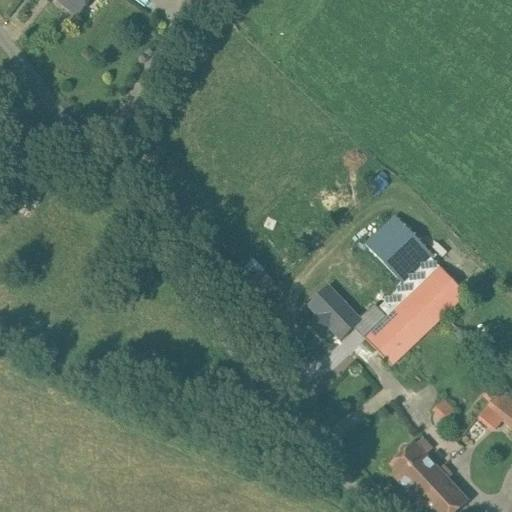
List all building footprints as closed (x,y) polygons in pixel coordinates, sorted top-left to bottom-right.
[(52,0),(78,19),(92,0),(52,0)] [(38,208),(46,183),(22,176),(14,201),(38,208)] [(365,245),(403,285),(430,260),(432,258),(394,218),(365,245)] [(439,269),(417,291),(366,341),(393,368),(444,317),(467,296),(440,268),(439,269)] [(340,342),(353,330),(359,325),(370,336),(372,334),(387,320),(377,309),(374,306),(359,320),(329,287),(307,307),(316,317),(307,325),(321,339),(330,332),(340,342)] [(511,379),(487,408),(511,429),(511,379)] [(444,424),(455,411),(443,400),(431,412),(444,424)] [(423,439),(415,446),(387,472),(415,501),(426,491),(423,488),(445,468),(443,466),(438,470),(425,457),(433,449),(423,439)] [(423,488),(426,491),(415,501),(424,511),(459,511),(469,504),(447,480),(452,476),(445,468),(423,488)]
